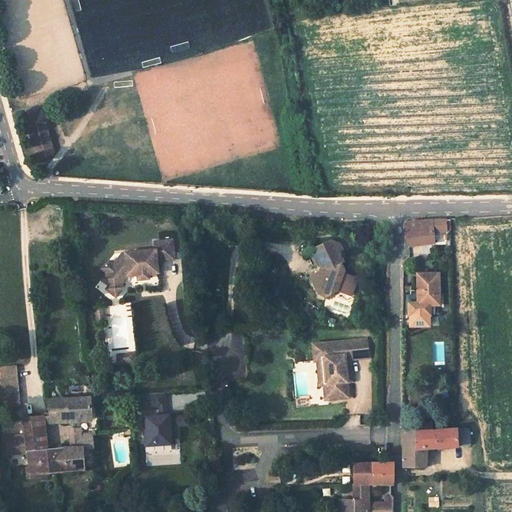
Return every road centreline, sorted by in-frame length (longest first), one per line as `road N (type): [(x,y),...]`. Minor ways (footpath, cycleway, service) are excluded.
road 1 (residential): [(20,189),(396,210)]
road 2 (residential): [(395,435),(396,210)]
road 3 (residential): [(273,440),(395,435)]
